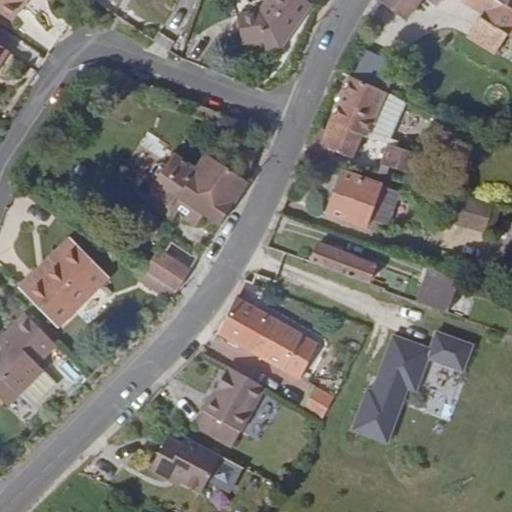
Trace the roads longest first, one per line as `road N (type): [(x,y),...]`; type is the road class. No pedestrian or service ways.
road 1 (unclassified): [(1,511),(181,327),(249,224),(292,130)]
road 2 (residential): [(292,130),(116,57),(87,54),(58,68),(0,154)]
road 3 (unclassified): [(292,130),(353,0)]
